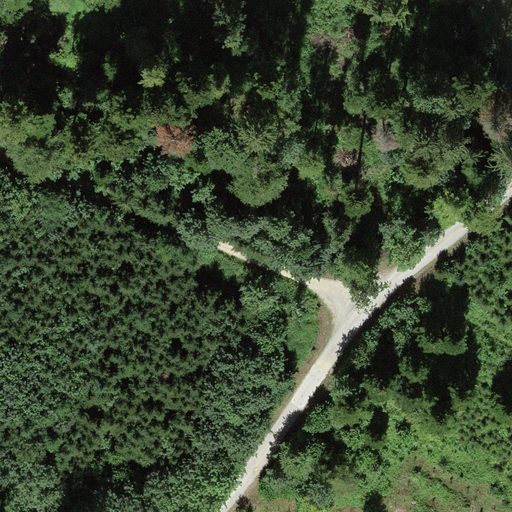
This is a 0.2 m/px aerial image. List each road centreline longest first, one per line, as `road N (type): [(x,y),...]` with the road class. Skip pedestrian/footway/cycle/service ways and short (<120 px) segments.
road 1 (track): [(216,511),(364,301),(511,185)]
road 2 (track): [(0,158),(364,301)]
